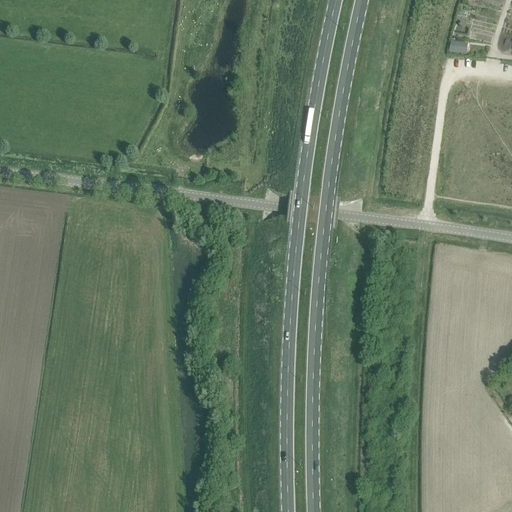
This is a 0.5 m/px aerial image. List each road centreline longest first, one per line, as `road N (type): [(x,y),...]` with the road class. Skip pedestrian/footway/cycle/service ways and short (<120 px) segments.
road 1 (unclassified): [(511,238),(0,171)]
road 2 (primary): [(335,0),(292,275),(288,511)]
road 3 (primary): [(314,511),(318,281),(361,0)]
road 4 (track): [(423,225),(442,91),(452,72),(489,69),(491,56)]
